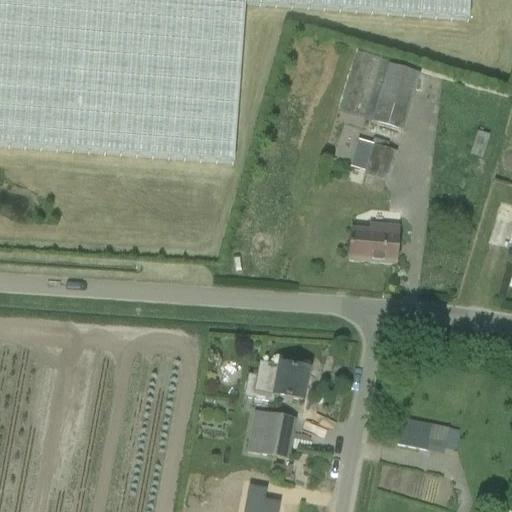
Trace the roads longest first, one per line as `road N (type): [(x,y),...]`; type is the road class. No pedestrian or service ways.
road 1 (unclassified): [(0,284),(383,317)]
road 2 (unclassified): [(344,511),(383,317)]
road 3 (unclassified): [(511,338),(383,317)]
